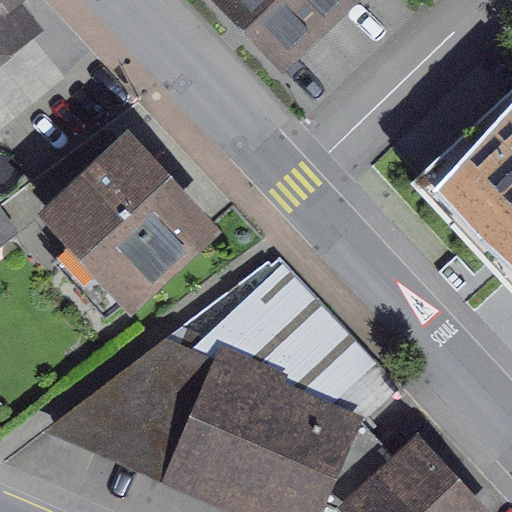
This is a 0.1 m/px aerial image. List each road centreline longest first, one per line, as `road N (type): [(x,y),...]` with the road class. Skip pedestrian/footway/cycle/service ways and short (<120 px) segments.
road 1 (residential): [(295,183),(511,427)]
road 2 (residential): [(295,183),(478,0)]
road 3 (residential): [(122,0),(295,183)]
road 4 (unknown): [(0,100),(109,0)]
